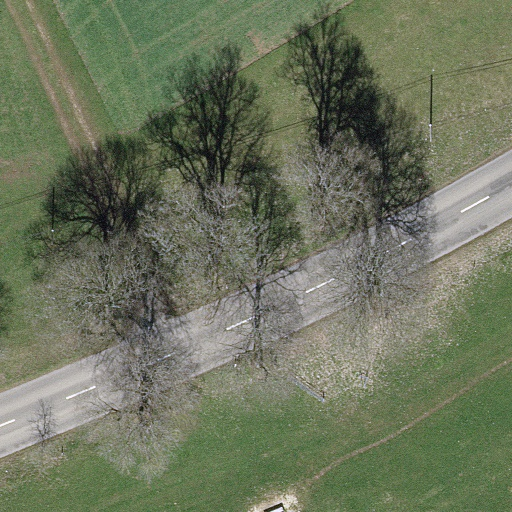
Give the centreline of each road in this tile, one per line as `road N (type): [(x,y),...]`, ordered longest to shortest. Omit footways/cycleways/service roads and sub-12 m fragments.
road 1 (tertiary): [(511,181),(185,351),(0,426)]
road 2 (track): [(24,0),(185,351)]
